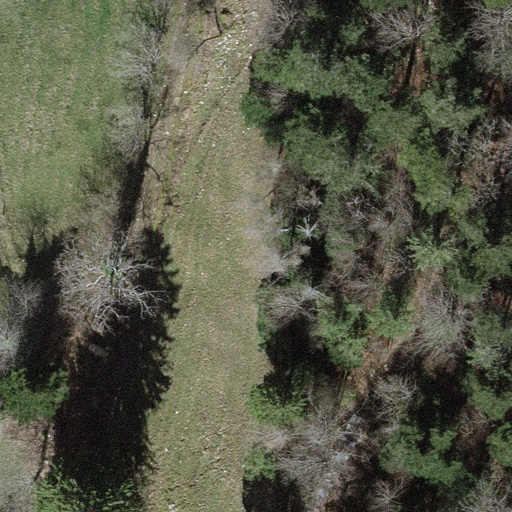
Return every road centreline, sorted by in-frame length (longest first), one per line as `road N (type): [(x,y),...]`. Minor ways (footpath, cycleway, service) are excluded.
road 1 (track): [(70,511),(111,424),(232,0)]
road 2 (track): [(290,511),(511,104)]
